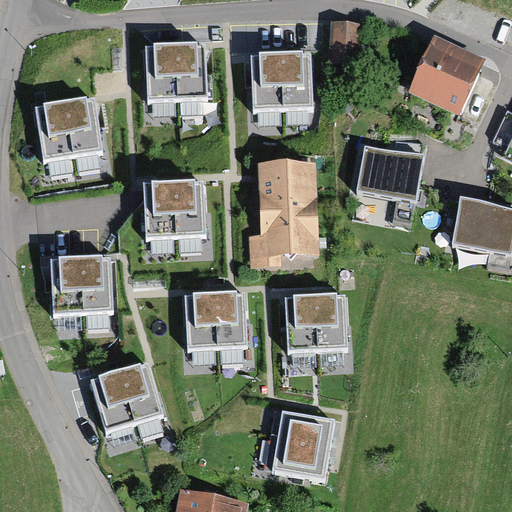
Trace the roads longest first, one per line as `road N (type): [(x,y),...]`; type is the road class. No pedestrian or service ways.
road 1 (residential): [(511,64),(377,11),(47,19),(14,10)]
road 2 (residential): [(0,283),(30,380),(100,511)]
